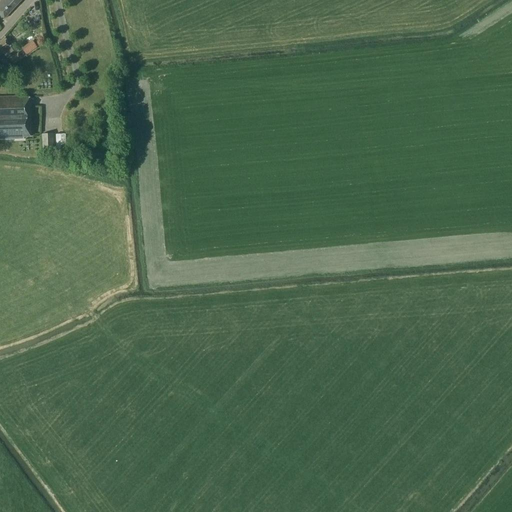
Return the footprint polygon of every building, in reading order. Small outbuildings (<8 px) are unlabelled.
[(0,14),(4,19),(22,0),(2,0),(0,3),(0,14)] [(6,57),(13,51),(5,39),(0,42),(0,55),(3,54),(6,57)] [(29,44),(22,49),(26,55),(33,50),(29,44)] [(18,53),(9,59),(13,65),(22,59),(18,53)] [(30,137),(30,128),(29,96),(0,97),(0,139),(24,139),(23,137),(27,137),(30,137)] [(42,134),(42,150),(53,149),(53,134),(42,134)] [(61,146),(66,146),(66,134),(56,134),(57,149),(62,149),(61,146)]
